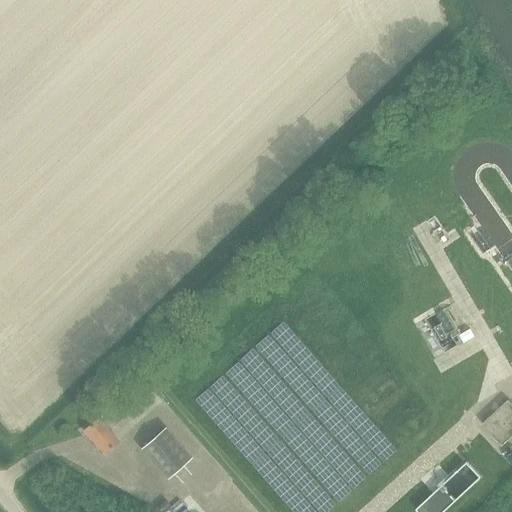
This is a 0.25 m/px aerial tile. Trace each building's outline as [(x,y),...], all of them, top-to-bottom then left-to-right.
[(445,214),(434,218),(442,238),(453,234),(445,214)] [(475,320),(486,314),(474,292),(463,299),(475,320)] [(437,321),(462,362),(490,346),(482,332),(464,343),(448,315),(437,321)] [(155,391),(147,382),(108,417),(115,425),(155,391)] [(511,404),(508,400),(482,424),(501,445),(511,434),(511,404)] [(104,454),(114,445),(118,441),(97,418),(83,431),(104,454)] [(168,478),(191,457),(165,427),(141,448),(168,478)]
